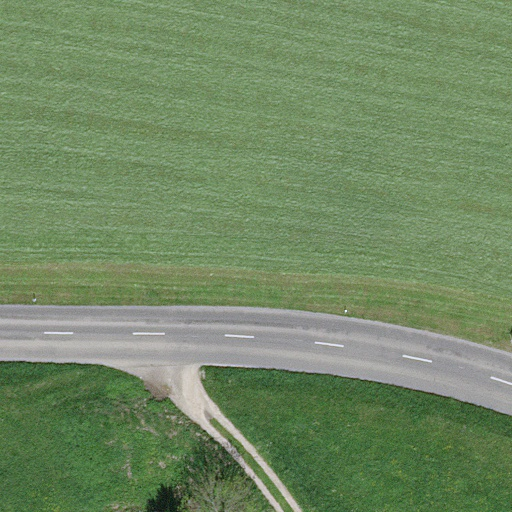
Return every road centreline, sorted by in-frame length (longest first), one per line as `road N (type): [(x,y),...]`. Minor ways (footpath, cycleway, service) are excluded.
road 1 (secondary): [(511,384),(315,340),(0,330)]
road 2 (track): [(289,511),(175,375),(151,332)]
